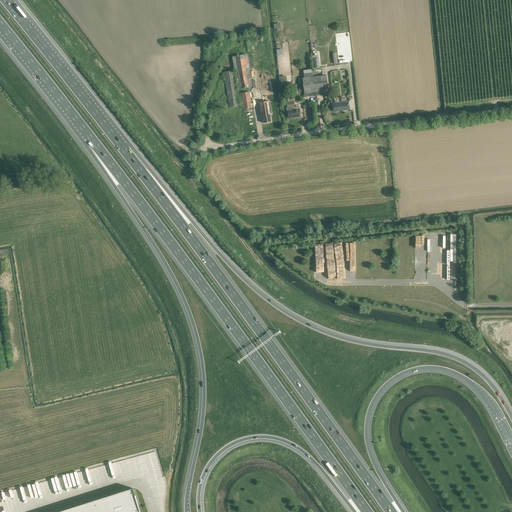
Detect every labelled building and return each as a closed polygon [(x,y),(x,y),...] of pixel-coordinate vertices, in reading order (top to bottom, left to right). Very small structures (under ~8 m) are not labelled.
[(233,56),(232,57),(234,71),(235,71),(238,89),(253,86),(250,68),(254,68),(252,54),(247,54),(236,56),(233,56)] [(229,108),(240,106),(234,70),(224,72),(229,108)] [(304,78),(302,78),(304,94),(305,97),(317,96),(314,76),(313,77),(313,74),(304,75),(304,78)] [(314,76),(317,96),(323,95),(322,91),(328,90),(326,75),(314,76)] [(262,80),(264,96),(278,94),(275,78),(262,80)] [(249,92),(240,93),(243,109),(252,108),(249,92)] [(348,101),(340,102),(339,98),(334,98),(335,103),(333,103),(334,112),(349,110),(348,101)] [(261,117),(262,117),(263,123),(272,122),(270,114),(271,114),(269,101),(259,103),(261,117)] [(299,109),(293,110),(293,107),(295,107),(294,101),(286,102),(287,107),(286,107),(287,111),(288,111),(289,118),(300,116),(299,109)] [(449,297),(451,295),(441,287),(439,289),(449,297)] [(140,511),(133,488),(57,511),(140,511)] [(15,490),(0,493),(0,510),(19,506),(15,490)]
